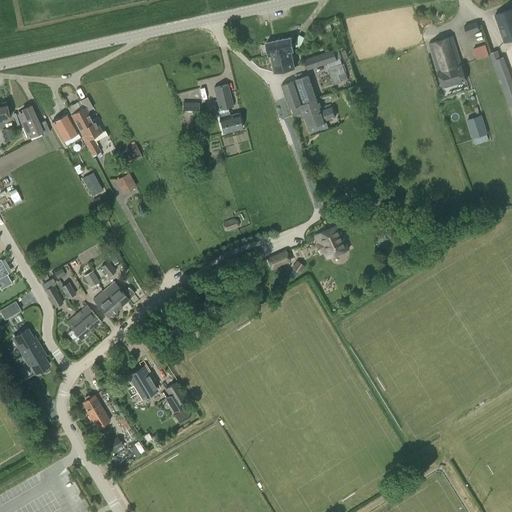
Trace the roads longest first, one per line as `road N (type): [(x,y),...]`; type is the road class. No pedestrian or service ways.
road 1 (unclassified): [(70,374),(214,262),(301,229)]
road 2 (tertiary): [(0,64),(214,18)]
road 3 (unclassified): [(70,374),(48,339),(44,302),(0,225)]
road 4 (track): [(301,229),(316,215),(316,202),(275,82)]
road 5 (unclassified): [(118,511),(66,427),(61,400),(70,374)]
